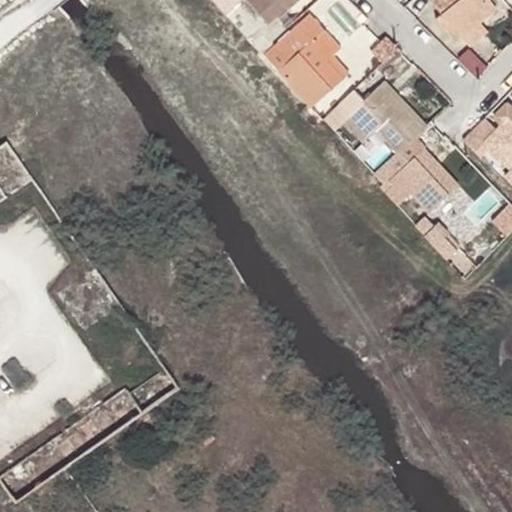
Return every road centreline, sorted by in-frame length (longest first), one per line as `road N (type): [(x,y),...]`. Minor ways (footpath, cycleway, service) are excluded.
road 1 (track): [(172,0),(343,201),(457,288)]
road 2 (track): [(311,164),(317,267),(375,339),(485,511)]
road 3 (unclassified): [(472,96),(371,0)]
